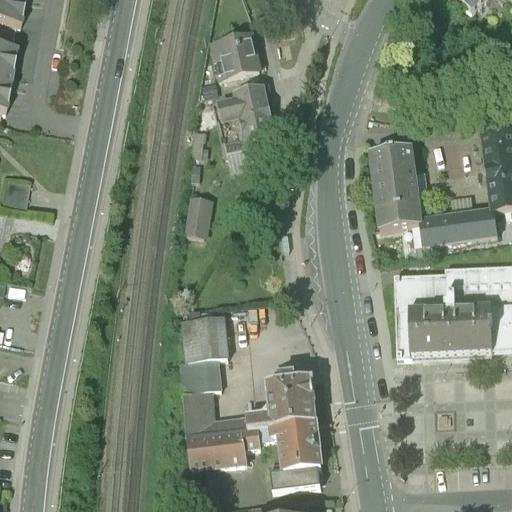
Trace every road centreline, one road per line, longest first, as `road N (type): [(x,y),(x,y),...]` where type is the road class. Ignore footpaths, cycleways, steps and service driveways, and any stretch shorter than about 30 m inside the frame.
road 1 (secondary): [(374,511),(335,273),(329,155),(341,97),(384,0)]
road 2 (secondary): [(127,0),(37,452),(33,511)]
road 3 (residential): [(374,511),(511,504)]
